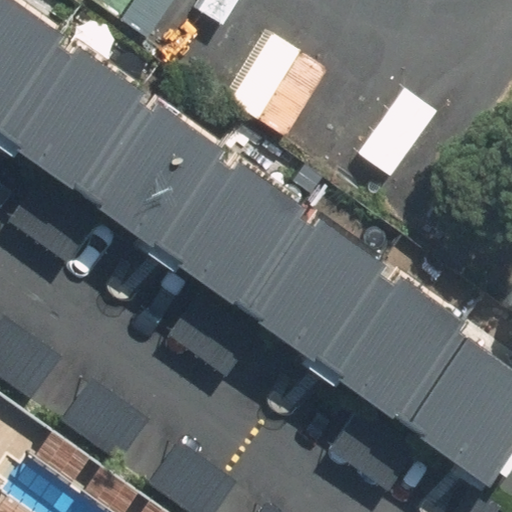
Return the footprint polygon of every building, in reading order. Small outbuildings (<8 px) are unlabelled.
[(0,4),(0,152),(431,442),(500,341),(0,4)] [(0,309),(0,380),(31,402),(64,354),(0,309)] [(89,374),(55,420),(113,463),(147,416),(89,374)] [(172,437),(143,482),(190,511),(220,511),(241,481),(172,437)] [(286,511),(263,494),(248,511),(286,511)]
